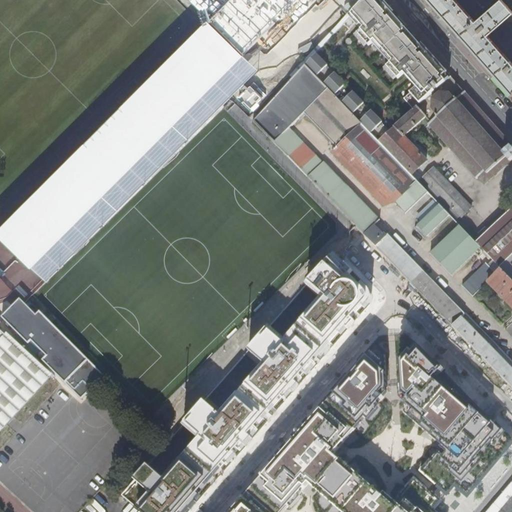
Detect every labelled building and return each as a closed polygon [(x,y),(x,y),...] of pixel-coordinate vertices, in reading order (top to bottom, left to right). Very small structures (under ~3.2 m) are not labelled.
[(431,0),(511,91),(511,62),(488,35),(511,13),(511,11),(501,0),(500,0),(476,21),(457,0),(431,0)] [(414,109),(452,76),(448,72),(447,74),(384,3),(384,4),(383,3),(371,14),(371,15),(361,24),(364,28),(359,33),(370,46),(376,40),(394,61),(388,66),(399,79),(405,73),(408,77),(410,76),(420,67),(422,69),(412,78),(419,86),(405,98),(414,109)] [(233,16),(27,220),(49,241),(254,38),(250,33),(233,16)] [(390,130),(316,54),(306,65),(329,88),(345,105),(356,117),(378,140),(390,130)] [(329,88),(306,65),(254,121),(511,385),(511,366),(464,317),(466,314),(389,234),(386,237),(375,225),(381,220),(326,163),(325,163),(291,129),(305,114),(304,113),(309,109),(329,88)] [(410,76),(412,78),(422,69),(420,67),(410,76)] [(456,100),(466,91),(452,76),(414,109),(390,130),(378,140),(412,175),(428,161),(404,136),(426,117),(431,122),(439,115),(432,108),(433,99),(440,93),(450,93),(456,100)] [(330,120),(345,105),(329,88),(309,109),(324,126),(330,120)] [(511,143),(484,113),(466,91),(456,100),(450,93),(440,93),(433,99),(432,108),(439,115),(431,122),(430,124),(477,177),(477,178),(478,179),(480,177),(486,184),(511,160),(511,143)] [(340,132),(356,117),(345,105),(330,120),(339,130),(340,132)] [(320,130),(324,126),(309,109),(304,113),(305,114),(320,130)] [(339,130),(330,120),(324,126),(320,130),(339,148),(333,153),(385,207),(394,203),(405,214),(428,192),(420,183),(412,175),(378,140),(356,117),(340,132),(339,130)] [(424,179),(463,219),(474,209),(435,169),(424,179)] [(459,224),(463,219),(424,179),(420,183),(428,192),(459,224)] [(0,217),(15,203),(0,187),(0,217)] [(418,226),(427,236),(448,214),(439,204),(418,226)] [(511,209),(477,243),(494,260),(501,267),(511,257),(511,209)] [(479,248),(459,227),(430,255),(451,276),(479,248)] [(145,466),(120,494),(141,511),(188,511),(376,298),(327,256),(305,281),(322,296),(284,340),(267,325),(242,354),(257,367),(217,413),(202,401),(182,424),(198,438),(161,480),(145,466)] [(511,257),(501,267),(503,269),(511,278),(511,257)] [(497,275),(503,269),(501,267),(494,260),(488,265),(497,275)] [(489,282),(497,275),(488,265),(486,263),(462,286),(473,297),(489,282)] [(511,278),(503,269),(497,275),(489,282),(511,306),(511,278)] [(0,429),(51,376),(0,327),(0,429)] [(397,357),(404,411),(443,445),(420,471),(449,495),(458,484),(467,492),(511,440),(511,437),(413,342),(397,357)] [(285,511),(308,487),(336,511),(436,511),(435,510),(443,501),(416,477),(394,502),(337,452),(384,397),(385,373),(366,359),(229,511),(285,511)] [(501,511),(511,499),(511,486),(490,511),(501,511)] [(511,511),(511,499),(501,511),(511,511)]
